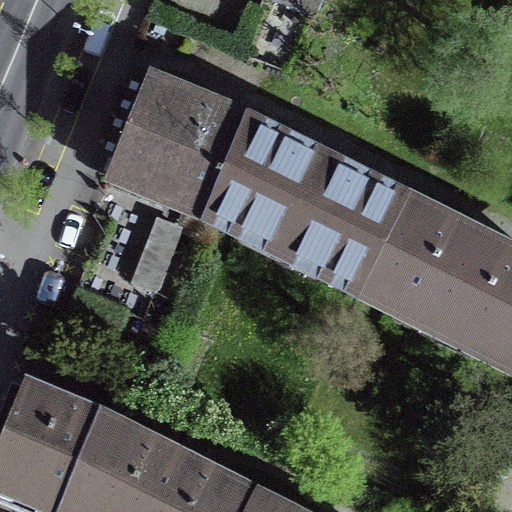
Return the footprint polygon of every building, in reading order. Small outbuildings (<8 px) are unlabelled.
[(320,0),(273,0),(314,17),(320,0)] [(250,125),(150,82),(112,175),(205,217),(250,125)] [(407,201),(250,125),(205,217),(362,293),(407,201)] [(362,293),(511,365),(511,251),(407,201),(362,293)] [(135,301),(152,221),(108,211),(91,291),(135,301)] [(127,309),(77,288),(56,340),(105,361),(127,309)] [(59,401),(27,389),(0,453),(0,487),(56,511),(58,511),(100,419),(59,401)] [(58,511),(251,511),(258,498),(182,462),(100,419),(58,511)] [(285,511),(258,498),(251,511),(285,511)]
